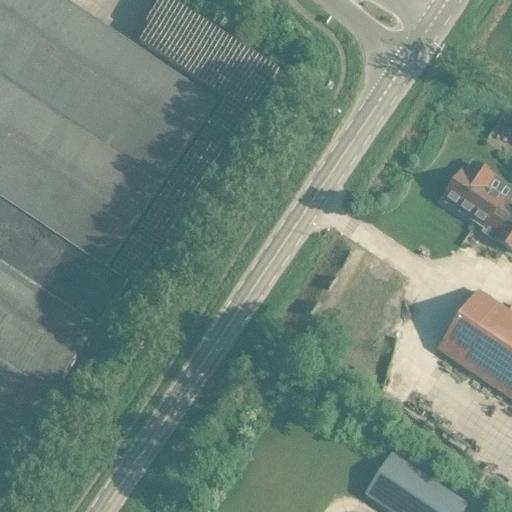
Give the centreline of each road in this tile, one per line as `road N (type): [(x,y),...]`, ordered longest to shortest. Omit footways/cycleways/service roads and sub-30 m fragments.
road 1 (secondary): [(100,511),(322,177)]
road 2 (secondary): [(346,52),(322,177)]
road 3 (secondary): [(322,177),(351,142),(381,67)]
